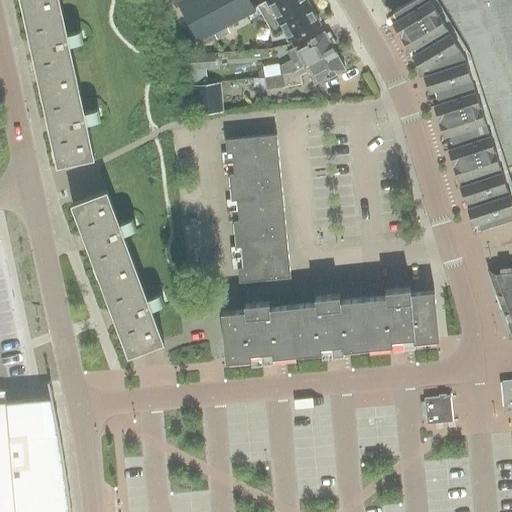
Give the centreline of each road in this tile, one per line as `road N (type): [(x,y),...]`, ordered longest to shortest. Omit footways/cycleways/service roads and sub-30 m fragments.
road 1 (residential): [(82,402),(484,363)]
road 2 (residential): [(484,363),(473,266),(422,107),(358,0)]
road 3 (residential): [(82,402),(33,194)]
road 4 (residential): [(33,194),(0,45)]
